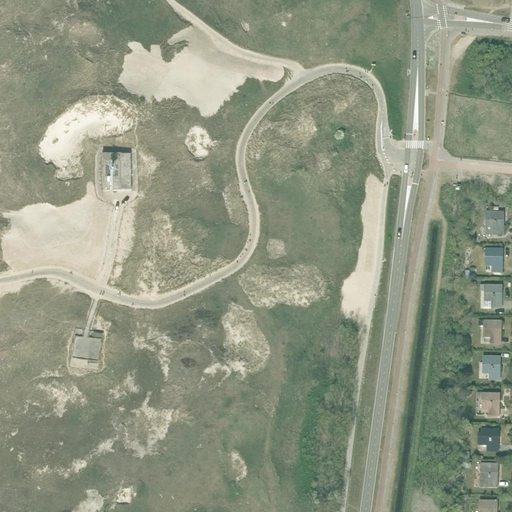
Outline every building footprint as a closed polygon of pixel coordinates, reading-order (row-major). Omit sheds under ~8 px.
[(130,154),(101,155),(102,192),(131,191),(130,154)] [(487,214),(487,212),(486,234),(503,234),(503,229),(504,229),(504,228),(503,228),(503,212),(502,212),(502,214),(487,214)] [(486,251),(486,250),(485,266),(486,266),(486,265),(492,266),(492,273),(502,273),(502,266),(502,265),(502,250),(502,251),(486,251)] [(481,286),(480,291),(485,291),(485,302),(484,307),(501,307),(501,302),(502,302),(502,301),(501,301),(501,286),(501,287),(485,287),(485,286),(481,286)] [(485,322),(484,322),(478,321),(478,327),(484,327),(484,338),(484,337),(501,338),(501,337),(500,337),(500,322),(500,323),(485,323),(485,322)] [(87,332),(73,331),(68,368),(97,372),(102,335),(87,332)] [(484,359),(484,358),(483,358),(483,374),(483,373),(500,374),(500,373),(499,373),(500,358),(499,358),(499,359),(484,359)] [(483,395),(483,394),(483,393),(482,410),(483,410),(483,409),(499,410),(499,409),(498,409),(499,394),(498,394),(498,395),(483,395)] [(482,431),(482,430),(482,436),(478,435),(478,445),(481,445),(481,447),(482,447),(482,445),(498,446),(498,445),(498,430),(497,430),(497,431),(482,431)] [(497,481),(497,466),(481,466),(480,488),(492,488),(492,482),(498,482),(498,481),(497,481)] [(480,502),(479,511),(496,511),(496,502),(480,502)]
